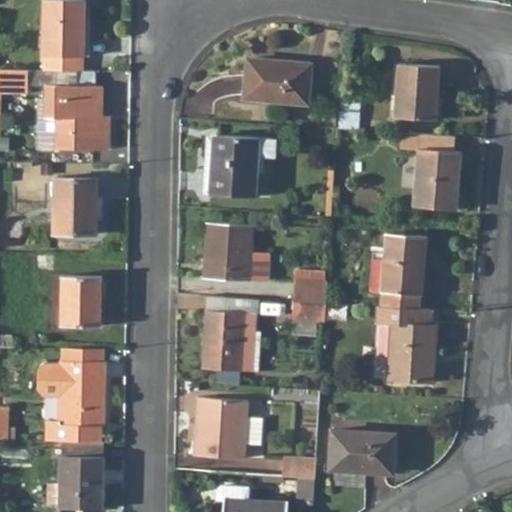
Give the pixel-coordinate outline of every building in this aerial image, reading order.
[(88,0),(47,0),(47,55),(48,56),(47,69),(86,71),(87,55),(87,56),(88,0)] [(403,59),(399,117),(440,120),(445,62),(403,59)] [(255,60),(251,97),(313,103),(316,67),(255,60)] [(0,68),(0,91),(31,92),(31,69),(0,68)] [(41,100),(40,147),(112,149),(112,118),(101,117),(101,86),(48,85),(48,100),(41,100)] [(419,205),(458,208),(460,185),(463,185),(465,153),(457,152),(458,136),(406,133),(405,150),(422,151),(419,205)] [(216,161),(214,194),(261,198),(265,157),(281,158),(282,141),(266,140),(221,137),(220,161),(216,161)] [(216,161),(210,161),(208,193),(214,194),(216,161)] [(58,178),(57,232),(99,233),(100,178),(58,178)] [(211,225),(208,278),(271,283),(272,256),(255,254),(256,229),(211,225)] [(390,233),(385,309),(426,311),(431,237),(390,233)] [(66,275),(64,326),(105,326),(106,276),(66,275)] [(298,281),(297,303),(330,305),(331,283),(298,281)] [(212,297),(211,311),(248,313),(261,314),(262,301),(212,297)] [(297,303),(296,320),(329,323),(330,305),(297,303)] [(385,309),(382,308),(380,324),(395,324),(391,381),(437,384),(441,329),(435,328),(436,312),(426,311),(385,309)] [(211,311),(207,368),(244,371),(248,313),(211,311)] [(248,313),(244,371),(257,372),(261,314),(248,313)] [(67,347),(67,361),(107,361),(108,348),(67,347)] [(50,422),(50,441),(64,442),(106,443),(106,426),(107,426),(109,361),(107,361),(67,361),(65,360),(64,364),(50,364),(44,370),(43,391),(49,396),(63,397),(62,422),(50,422)] [(203,396),(198,454),(248,458),(249,444),(264,445),(266,418),(251,417),(252,401),(203,396)] [(0,406),(0,439),(9,440),(9,406),(0,406)] [(335,432),(333,469),(394,475),(397,438),(335,432)] [(64,442),(63,457),(106,457),(106,443),(64,442)] [(106,457),(63,457),(63,482),(51,482),(50,502),(63,503),(63,508),(105,509),(106,457)] [(287,461),(286,478),(304,479),(319,480),(320,463),(287,461)] [(304,479),(302,505),(318,506),(319,480),(304,479)] [(220,488),(219,502),(228,503),(227,511),(291,511),(292,505),(253,501),(254,487),(223,485),(220,488)]
